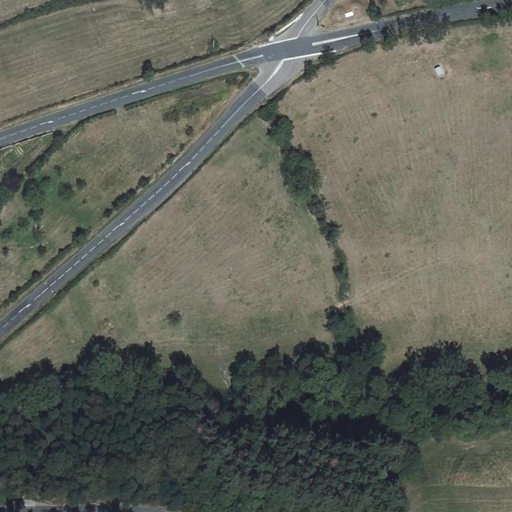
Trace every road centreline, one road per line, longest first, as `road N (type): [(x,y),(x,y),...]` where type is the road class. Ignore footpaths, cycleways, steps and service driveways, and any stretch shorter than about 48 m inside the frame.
road 1 (tertiary): [(288,51),(167,184),(0,331)]
road 2 (tertiary): [(288,51),(0,140)]
road 3 (tertiary): [(511,5),(288,51)]
